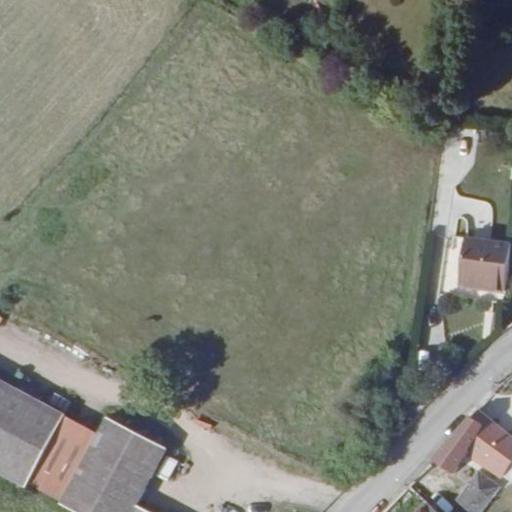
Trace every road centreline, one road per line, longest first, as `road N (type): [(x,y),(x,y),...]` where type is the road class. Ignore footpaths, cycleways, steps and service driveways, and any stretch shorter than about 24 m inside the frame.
road 1 (track): [(0,341),(145,402),(273,480),(348,511)]
road 2 (unknown): [(442,416),(430,323),(444,155)]
road 3 (unclassified): [(352,511),(511,348)]
